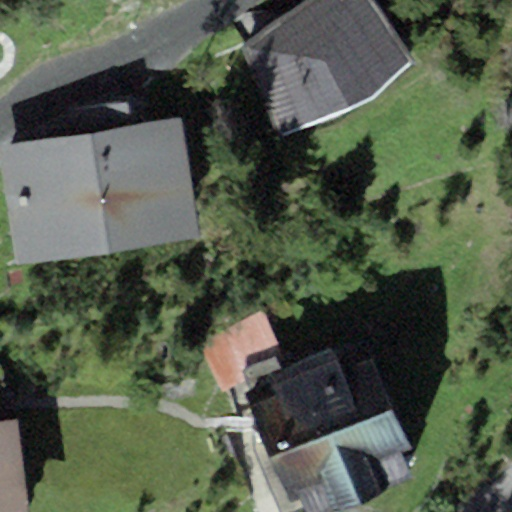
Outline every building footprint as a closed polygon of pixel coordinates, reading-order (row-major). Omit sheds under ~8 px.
[(368,0),(309,0),(243,47),(281,135),(373,97),(409,58),(368,0)] [(72,132),(131,121),(128,103),(68,113),(72,132)] [(0,143),(0,172),(16,266),(201,234),(180,113),(131,121),(72,132),(0,143)] [(198,344),(217,385),(283,355),(264,315),(198,344)] [(399,454),(414,448),(369,336),(246,385),(290,497),(298,494),(305,511),(318,511),(408,477),(399,454)] [(0,511),(28,511),(18,418),(0,420),(0,511)]
